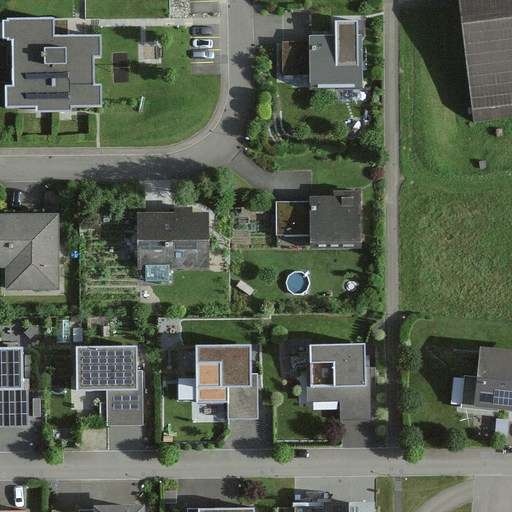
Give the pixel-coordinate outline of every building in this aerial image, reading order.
[(511,0),(484,0),(503,131),(511,130),(511,0)] [(53,22),(6,23),(8,112),(102,110),(101,37),(54,38),(53,22)] [(359,37),(285,41),(287,84),(361,81),(359,37)] [(362,201),(280,203),(281,238),(314,237),(314,247),(363,246),(362,201)] [(210,216),(142,218),(144,270),(211,268),(210,216)] [(57,220),(0,222),(0,266),(9,267),(9,291),(59,290),(57,220)] [(27,337),(0,337),(0,379),(29,378),(27,337)] [(511,355),(483,352),(477,410),(511,414),(511,355)] [(138,354),(76,354),(77,396),(107,396),(107,428),(143,428),(143,375),(138,375),(138,354)] [(207,422),(257,422),(257,362),(207,362),(207,422)] [(352,421),(352,363),(304,363),(304,421),(352,421)] [(0,426),(0,446),(23,445),(22,426),(0,426)]
